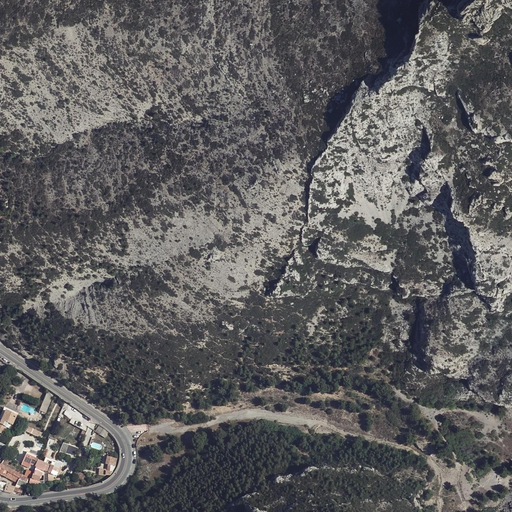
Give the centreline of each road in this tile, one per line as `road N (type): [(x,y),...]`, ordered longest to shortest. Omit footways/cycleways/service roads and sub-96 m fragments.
road 1 (track): [(118,433),(282,413),(421,453),(445,478),(441,511)]
road 2 (primary): [(0,500),(105,488),(126,457),(124,442),(103,419),(0,348)]
road 3 (track): [(436,465),(457,462),(438,429),(444,410),(471,413),(511,450)]
